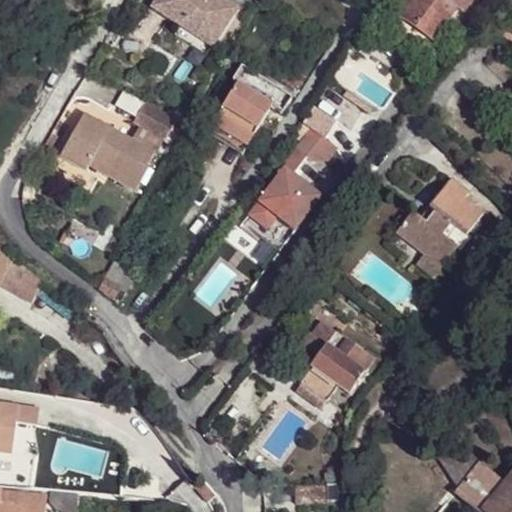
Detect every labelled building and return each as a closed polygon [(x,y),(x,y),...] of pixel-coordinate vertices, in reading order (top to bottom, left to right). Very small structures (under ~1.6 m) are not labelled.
[(231,0),(161,0),(156,10),(185,26),(215,43),(238,3),(231,0)] [(452,9),(438,0),(409,0),(396,19),(429,42),(452,9)] [(438,0),(452,9),(459,14),(468,0),(438,0)] [(391,27),(396,19),(390,14),(382,13),(374,15),(368,21),(373,26),(374,26),(383,24),(391,27)] [(429,42),(396,19),(391,27),(423,50),(429,42)] [(215,43),(185,26),(180,35),(211,52),(215,43)] [(418,60),(423,50),(391,27),(386,39),(418,60)] [(435,46),(429,42),(423,50),(425,51),(427,56),(426,61),(433,65),(436,61),(437,54),(435,46)] [(280,118),(295,95),(249,66),(224,109),(260,130),(271,112),(280,118)] [(377,148),(318,104),(307,118),(309,120),(273,169),(280,174),(249,215),(283,242),(316,201),(330,212),(377,148)] [(151,107),(140,126),(172,144),(183,126),(151,107)] [(251,146),(260,130),(224,109),(214,127),(251,146)] [(113,139),(117,133),(90,117),(64,160),(90,175),(94,171),(138,198),(152,175),(151,174),(160,160),(130,141),(126,146),(113,139)] [(130,141),(117,133),(113,139),(126,146),(130,141)] [(421,223),(416,218),(407,213),(391,235),(421,254),(426,249),(442,260),(451,246),(456,250),(466,235),(462,232),(478,213),(458,199),(464,192),(445,180),(421,210),(428,214),(421,223)] [(421,210),(416,218),(421,223),(428,214),(421,210)] [(426,249),(421,254),(420,259),(436,271),(442,260),(426,249)] [(0,254),(0,290),(30,312),(47,288),(13,265),(0,254)] [(104,280),(119,291),(124,293),(135,277),(113,263),(104,280)] [(101,293),(105,300),(110,300),(113,300),(119,291),(104,280),(97,291),(101,293)] [(308,364),(323,343),(311,334),(296,354),(308,364)] [(343,337),(333,350),(352,364),(362,351),(343,337)] [(352,364),(333,350),(323,343),(308,364),(309,365),(335,384),(346,392),(362,371),(352,364)] [(324,399),(335,384),(309,365),(299,379),(324,399)] [(0,442),(4,443),(8,421),(30,424),(32,409),(0,404),(0,442)] [(432,455),(454,491),(477,463),(494,452),(477,427),(432,455)] [(477,463),(454,491),(480,511),(511,511),(511,471),(502,484),(477,463)] [(319,470),(288,473),(290,493),(323,490),(319,470)] [(0,511),(41,511),(43,497),(0,492),(0,511)]
